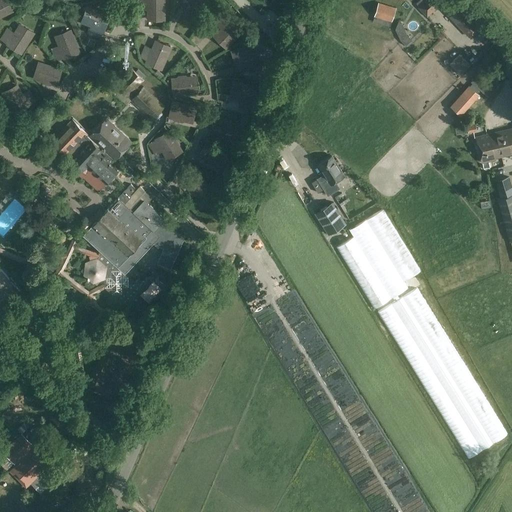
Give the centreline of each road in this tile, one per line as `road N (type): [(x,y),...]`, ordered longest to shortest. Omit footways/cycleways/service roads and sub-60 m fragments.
road 1 (unclassified): [(222,246),(172,195),(202,130),(207,97),(199,63),(174,37),(121,32)]
road 2 (unclassified): [(106,511),(222,246)]
road 3 (unclassified): [(222,246),(310,0)]
road 4 (unclassified): [(121,32),(33,124),(16,128),(0,119)]
